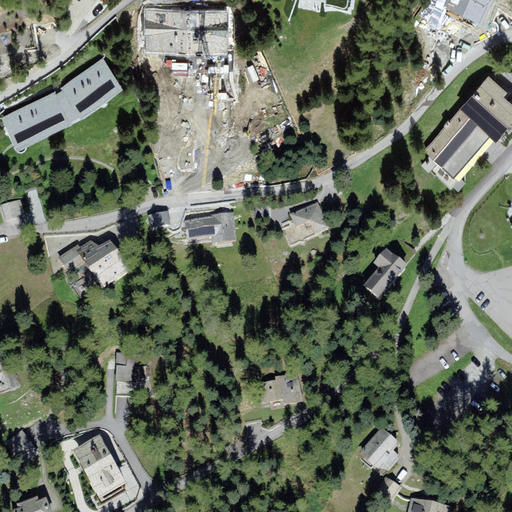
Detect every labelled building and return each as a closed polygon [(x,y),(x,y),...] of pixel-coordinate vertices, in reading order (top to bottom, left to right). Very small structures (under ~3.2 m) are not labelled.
[(303,0),(353,11),(355,0),(303,0)] [(504,0),(427,0),(418,22),(469,44),(474,32),(488,38),(504,0)] [(0,23),(0,51),(10,49),(43,28),(29,10),(0,23)] [(22,149),(74,121),(124,93),(101,56),(4,112),(22,149)] [(511,124),(511,103),(504,97),(507,93),(488,77),(461,109),(492,139),(497,142),(511,124)] [(428,153),(421,162),(450,189),(492,139),(461,109),(425,150),(428,153)] [(20,201),(0,207),(0,213),(3,226),(26,220),(20,201)] [(319,224),(324,238),(339,233),(330,218),(324,205),(313,209),(313,210),(297,217),(303,231),(319,224)] [(235,214),(210,220),(217,249),(242,243),(235,214)] [(364,287),(380,300),(418,253),(415,250),(398,235),(374,263),(380,268),(364,287)] [(93,264),(112,292),(138,274),(118,246),(93,264)] [(79,249),(62,261),(74,277),(91,264),(79,249)] [(115,355),(118,398),(136,397),(134,367),(131,367),(130,355),(115,355)] [(9,357),(0,360),(0,389),(18,383),(9,357)] [(301,381),(263,384),(265,409),(285,407),(285,410),(303,408),(301,381)] [(404,444),(382,429),(365,454),(387,468),(404,444)] [(39,454),(22,431),(5,443),(22,467),(39,454)] [(109,449),(81,464),(102,502),(130,486),(109,449)] [(392,503),(402,490),(387,480),(378,493),(392,503)] [(54,511),(50,499),(14,511),(54,511)] [(452,511),(453,505),(416,500),(413,511),(452,511)]
